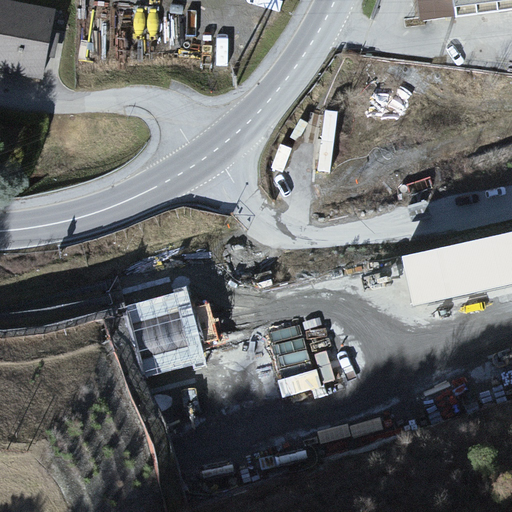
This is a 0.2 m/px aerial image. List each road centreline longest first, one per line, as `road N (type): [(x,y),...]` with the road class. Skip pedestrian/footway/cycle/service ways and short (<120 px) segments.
road 1 (motorway): [(511,258),(0,415)]
road 2 (motorway): [(30,511),(511,366)]
road 3 (residential): [(201,159),(170,110),(149,96),(73,102),(0,95)]
road 4 (secondary): [(0,230),(93,213),(201,159)]
road 5 (secondary): [(201,159),(269,98),(334,0)]
